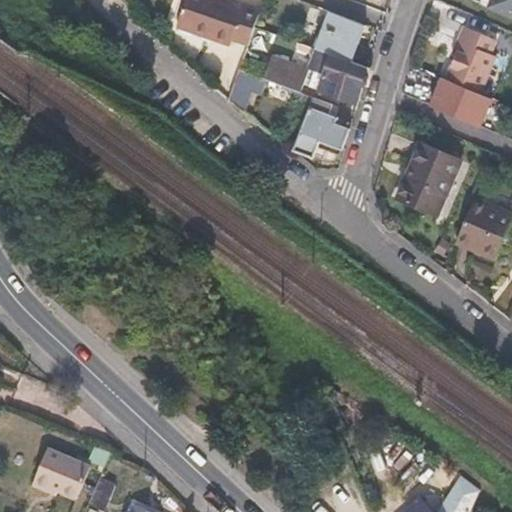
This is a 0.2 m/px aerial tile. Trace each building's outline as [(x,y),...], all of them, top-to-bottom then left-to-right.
[(254,28),(260,13),(225,0),(184,0),(175,25),(228,46),(232,36),(249,42),(254,28)] [(511,0),(479,0),(479,2),(489,6),(511,16),(511,0)] [(348,62),(360,26),(331,15),(317,51),(348,62)] [(480,92),(495,56),(490,54),(495,40),(465,27),(456,47),(459,48),(447,78),(480,92)] [(348,62),(317,51),(254,28),(249,42),(238,70),(264,81),(298,93),(310,97),(313,88),(356,103),(367,68),(348,62)] [(261,92),(264,81),(238,70),(227,98),(242,111),(249,90),(260,93),(261,92)] [(296,100),(298,93),(264,81),(261,92),(294,104),(296,100)] [(350,129),(327,121),(329,113),(320,110),(322,101),(310,97),(298,93),(296,100),(309,105),(293,149),(313,156),(318,141),(341,148),(344,139),(347,140),(350,129)] [(422,147),(402,195),(399,202),(437,218),(440,211),(461,163),(422,147)] [(494,263),(511,221),(511,217),(473,200),(454,246),(476,254),(494,263)] [(75,497),(87,468),(44,450),(29,485),(59,496),(61,492),(75,497)] [(95,479),(95,502),(112,502),(111,479),(95,479)] [(444,511),(468,511),(470,510),(449,502),(444,511)]
